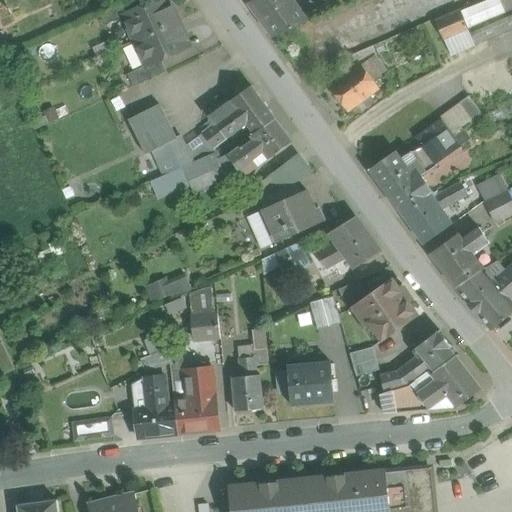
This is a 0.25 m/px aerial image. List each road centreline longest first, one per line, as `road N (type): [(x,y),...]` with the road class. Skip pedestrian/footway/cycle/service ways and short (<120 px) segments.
road 1 (residential): [(511,402),(439,432),(0,480)]
road 2 (residential): [(222,0),(511,390)]
